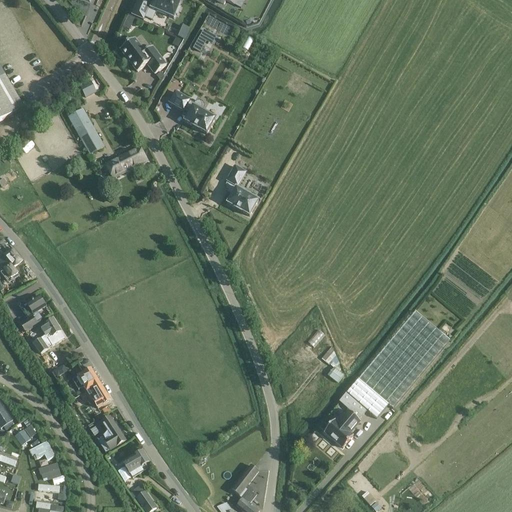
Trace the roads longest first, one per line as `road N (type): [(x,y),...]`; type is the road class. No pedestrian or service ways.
road 1 (residential): [(271,511),(272,414),(246,333),(140,121),(49,0)]
road 2 (tertiary): [(193,511),(0,225)]
